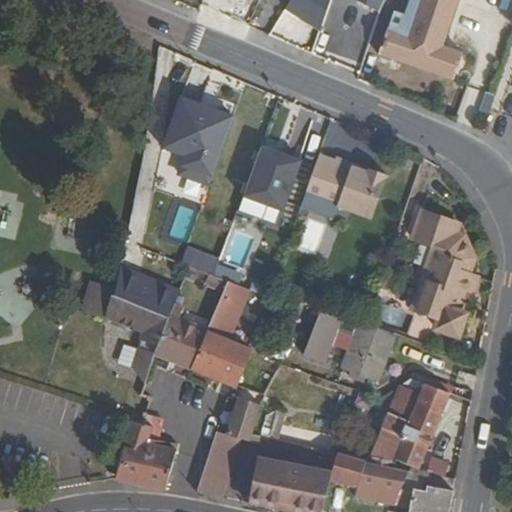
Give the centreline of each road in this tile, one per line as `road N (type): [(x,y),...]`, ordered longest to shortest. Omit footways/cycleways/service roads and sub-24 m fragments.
road 1 (residential): [(511,214),(503,189),(475,158),(111,0)]
road 2 (residential): [(473,511),(511,316)]
